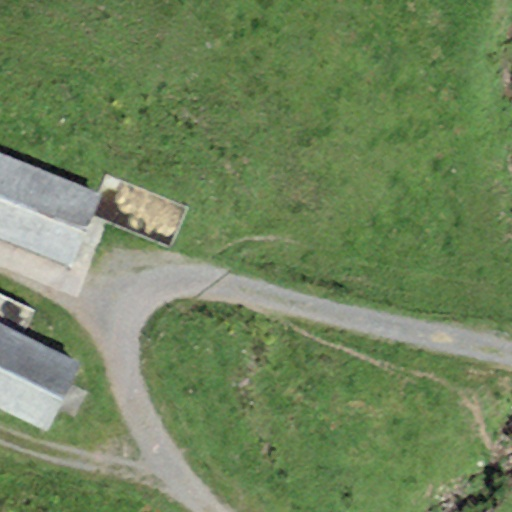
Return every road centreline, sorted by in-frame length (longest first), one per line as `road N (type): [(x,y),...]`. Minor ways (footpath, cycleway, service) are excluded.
road 1 (track): [(214,511),(124,416),(110,340),(139,296),(201,280),(511,354)]
road 2 (track): [(120,324),(0,278)]
